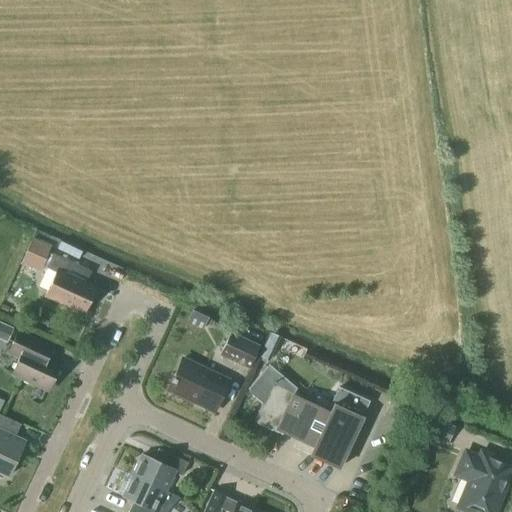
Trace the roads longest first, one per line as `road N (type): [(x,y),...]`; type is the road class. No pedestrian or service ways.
road 1 (residential): [(123,409),(166,316),(123,296),(25,511)]
road 2 (residential): [(311,511),(302,489),(123,409)]
